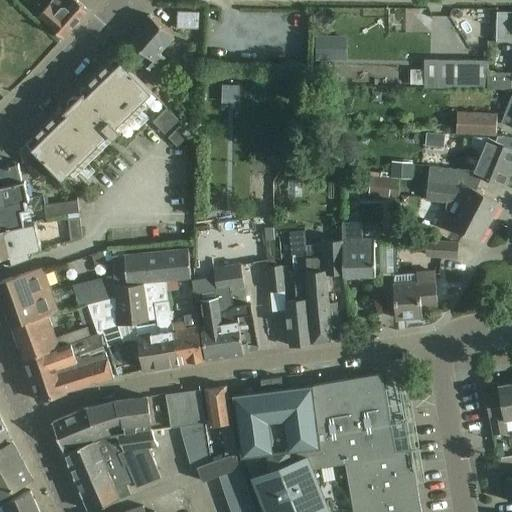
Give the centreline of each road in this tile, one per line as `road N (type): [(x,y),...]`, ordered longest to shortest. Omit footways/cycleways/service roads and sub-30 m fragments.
road 1 (residential): [(23,419),(113,391),(434,339)]
road 2 (tertiary): [(0,127),(122,0)]
road 3 (residential): [(459,477),(434,339)]
